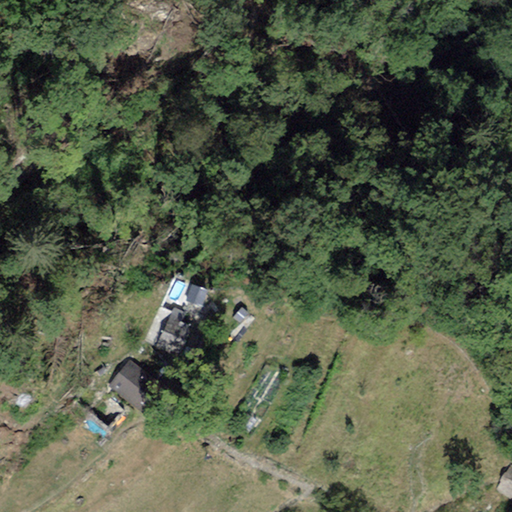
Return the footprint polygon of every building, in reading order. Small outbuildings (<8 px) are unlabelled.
[(208,291),(191,284),(185,300),(202,306),(208,291)] [(194,317),(174,308),(156,346),(176,355),(194,317)] [(247,313),(241,308),(232,318),(239,323),(247,313)] [(156,380),(128,360),(109,387),(137,406),(156,380)] [(511,466),(510,466),(495,489),(511,499),(511,466)]
